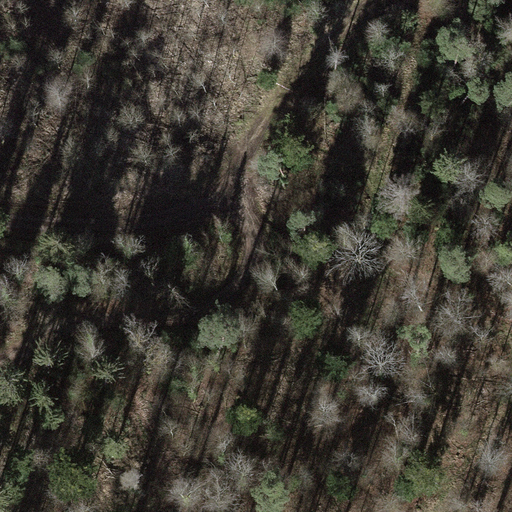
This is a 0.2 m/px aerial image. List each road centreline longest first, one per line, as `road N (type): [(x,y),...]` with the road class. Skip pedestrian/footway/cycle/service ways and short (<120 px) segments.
road 1 (track): [(0,211),(68,221),(158,212),(239,169),(281,86),(368,0)]
road 2 (track): [(0,359),(86,320),(204,306),(247,275),(258,238),(228,175)]
